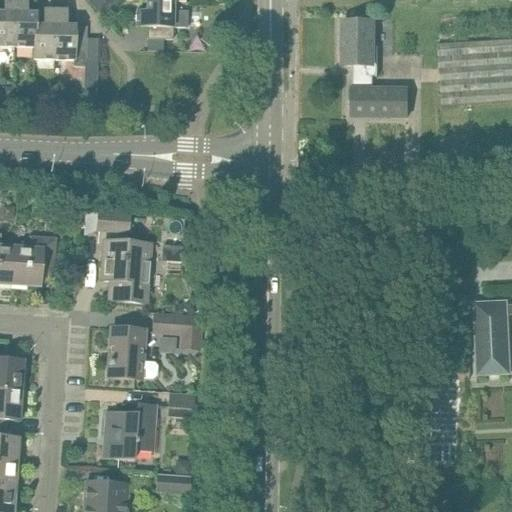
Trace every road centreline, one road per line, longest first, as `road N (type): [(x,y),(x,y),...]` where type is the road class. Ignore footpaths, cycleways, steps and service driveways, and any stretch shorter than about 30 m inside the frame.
road 1 (tertiary): [(264,511),(269,166)]
road 2 (unclassified): [(511,170),(320,196),(290,187),(269,166)]
road 3 (residential): [(47,511),(57,364),(50,335),(0,321)]
road 4 (secondary): [(0,148),(200,158)]
road 5 (secondary): [(269,166),(270,0)]
